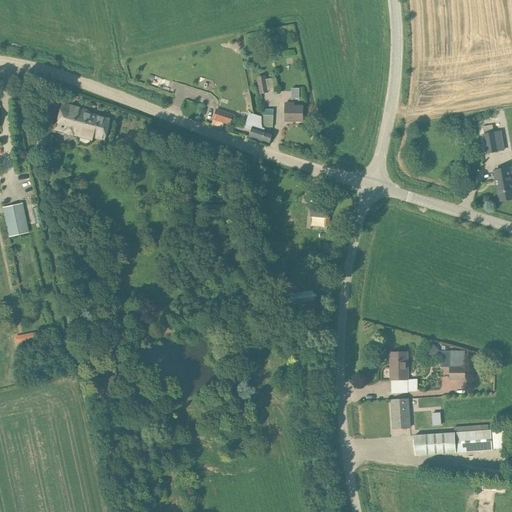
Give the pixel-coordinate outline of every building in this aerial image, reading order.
[(266,77),(258,78),(261,94),(269,92),(266,77)] [(299,88),(291,88),(291,99),(299,98),(299,88)] [(54,129),(80,137),(79,140),(81,142),(86,144),(89,142),(89,140),(90,140),(91,138),(103,141),(106,129),(109,119),(89,114),(89,111),(62,103),(54,129)] [(285,103),(285,121),(303,121),(303,106),(294,106),(294,103),(285,103)] [(216,109),(213,119),(225,123),(228,112),(216,109)] [(262,127),(273,128),(274,110),(263,109),(262,127)] [(249,137),(269,143),(273,134),(264,131),(264,129),(262,128),(262,125),(262,117),(250,113),(246,126),(252,128),(249,137)] [(483,134),(486,153),(504,150),(501,130),(483,134)] [(511,186),(511,167),(494,171),(500,202),(511,199),(511,187),(511,186)] [(293,203),(291,219),(307,221),(309,205),(293,203)] [(24,210),(23,204),(2,208),(8,236),(29,232),(24,210)] [(312,204),(311,216),(324,217),(323,225),(329,225),(330,216),(328,215),(329,206),(312,204)] [(318,248),(319,255),(329,253),(327,246),(318,248)] [(302,302),(314,299),(312,290),(300,293),(302,302)] [(34,333),(15,337),(17,347),(25,345),(25,342),(36,340),(34,333)] [(433,344),(426,351),(433,358),(440,351),(433,344)] [(450,381),(465,381),(466,351),(450,351),(450,381)] [(390,353),(391,380),(392,393),(407,393),(406,380),(407,380),(406,352),(400,352),(390,353)] [(103,409),(118,406),(112,376),(97,380),(103,409)] [(391,400),(393,429),(410,428),(408,399),(391,400)] [(441,412),(431,413),(432,426),(441,426),(441,412)] [(492,451),(491,430),(481,431),(414,436),(416,456),(483,451),(492,451)] [(460,476),(506,481),(508,469),(461,465),(460,476)]
